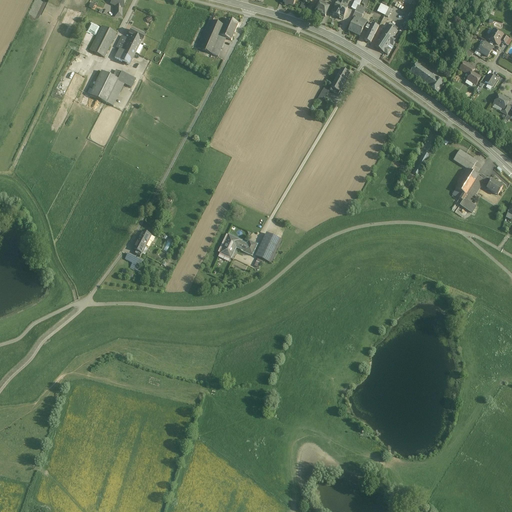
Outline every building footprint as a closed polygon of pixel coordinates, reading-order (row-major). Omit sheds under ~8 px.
[(43,0),(34,0),(29,13),(37,17),(45,1),(43,0)] [(71,0),(69,6),(79,10),(83,0),(71,0)] [(112,0),(111,3),(118,6),(122,8),(123,8),(126,0),(112,0)] [(323,0),(320,0),(315,12),(325,17),(331,3),(323,0)] [(336,17),(344,0),(339,0),(338,4),(338,5),(337,5),(334,12),(333,12),(332,12),(332,13),(332,14),(333,15),(332,15),(336,17)] [(344,0),(336,17),(339,18),(340,17),(344,19),(348,10),(345,9),(348,0),(344,0)] [(356,0),(355,2),(351,8),(355,10),(358,5),(359,6),(361,0),(356,0)] [(359,6),(358,5),(355,10),(352,18),(355,19),(356,17),(361,19),(366,9),(365,9),(363,8),(359,6)] [(395,15),(392,13),(392,14),(390,13),(392,9),(389,8),(385,16),(392,20),(395,15)] [(210,17),(203,33),(207,35),(213,21),(214,19),(210,17)] [(361,19),(356,17),(355,19),(350,31),(361,36),(365,26),(360,24),(362,20),(361,19)] [(227,19),(224,26),(220,36),(226,39),(231,41),(238,24),(227,19)] [(213,21),(207,35),(218,40),(220,36),(224,26),(213,21)] [(379,27),(370,22),(366,29),(370,31),(365,40),(371,43),(379,27)] [(388,26),(374,47),(387,56),(391,50),(388,48),(390,45),(393,47),(398,39),(395,37),(398,32),(388,26)] [(102,27),(90,51),(104,58),(116,34),(114,33),(102,27)] [(503,36),(493,31),(490,29),(487,33),(490,35),(488,39),(498,45),(500,41),(503,36)] [(144,37),(131,30),(129,35),(131,36),(141,41),(142,42),(144,37)] [(207,35),(203,33),(196,48),(212,55),(218,40),(207,35)] [(121,36),(116,48),(119,50),(125,38),(121,36)] [(141,41),(131,36),(129,40),(125,38),(119,50),(133,57),(141,41)] [(226,39),(220,36),(218,40),(212,55),(218,57),(226,39)] [(509,39),(503,36),(500,41),(506,45),(509,39)] [(485,41),(482,46),(481,46),(479,46),(477,50),(477,51),(487,57),(492,50),(490,50),(492,46),(485,41)] [(133,57),(119,50),(115,59),(129,66),(133,57)] [(474,69),(464,63),(460,70),(470,76),(472,73),(474,69)] [(417,66),(410,74),(417,79),(423,70),(417,66)] [(135,80),(116,70),(112,78),(117,81),(124,85),(131,88),(135,80)] [(349,75),(341,70),(329,90),(338,95),(342,88),(343,88),(345,84),(345,85),(347,82),(346,81),(349,75)] [(423,70),(417,79),(423,84),(430,75),(423,70)] [(101,73),(90,95),(113,107),(124,85),(117,81),(112,78),(101,73)] [(470,76),(467,80),(472,83),(472,85),(474,85),(475,85),(476,86),(480,78),(472,73),(470,76)] [(436,79),(430,75),(423,84),(430,88),(436,79)] [(497,80),(489,75),(485,83),(492,87),(497,80)] [(444,85),(436,79),(430,88),(429,88),(437,94),(444,85)] [(323,90),(322,92),(321,92),(317,100),(322,103),(326,95),(327,95),(328,92),(323,90)] [(508,102),(499,96),(494,104),(505,110),(503,114),(507,116),(509,112),(511,108),(506,105),(508,102)] [(467,169),(455,188),(456,189),(456,188),(463,193),(467,196),(479,177),(478,176),(470,171),(477,161),(460,150),(453,160),(467,169)] [(422,155),(413,172),(418,175),(424,166),(428,158),(422,155)] [(429,156),(428,158),(424,166),(426,167),(432,157),(429,156)] [(479,177),(467,196),(463,193),(460,198),(463,200),(460,205),(472,213),(476,206),(471,202),(484,181),(486,178),(482,175),(480,177),(479,177)] [(503,187),(492,180),(491,181),(486,178),(484,181),(489,184),(487,188),(498,195),(503,187)] [(463,193),(456,188),(456,189),(453,194),(460,198),(463,193)] [(151,236),(143,232),(133,249),(142,254),(145,248),(149,240),(152,242),(154,238),(151,236)] [(267,234),(256,256),(272,264),(283,241),(267,234)] [(228,241),(224,250),(223,249),(221,253),(230,258),(236,246),(245,251),(247,246),(238,241),(229,236),(227,240),(228,241)] [(256,245),(249,242),(248,246),(247,246),(245,251),(252,254),(256,245)] [(135,258),(128,254),(125,259),(132,263),(135,258)]
